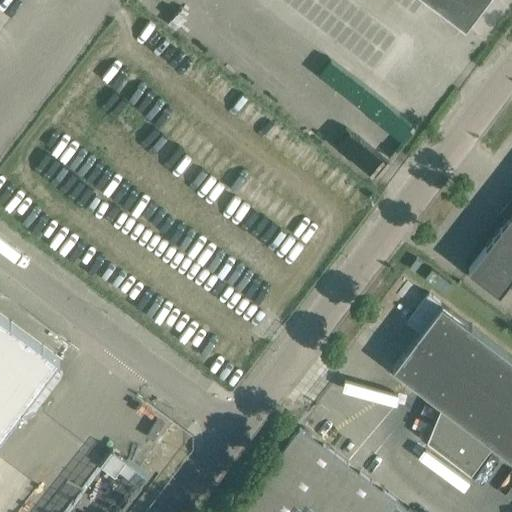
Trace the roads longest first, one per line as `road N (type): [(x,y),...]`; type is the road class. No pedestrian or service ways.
road 1 (unclassified): [(235,432),(511,71)]
road 2 (unclassified): [(235,432),(0,263)]
road 3 (unknown): [(185,0),(350,125),(386,139),(418,110)]
